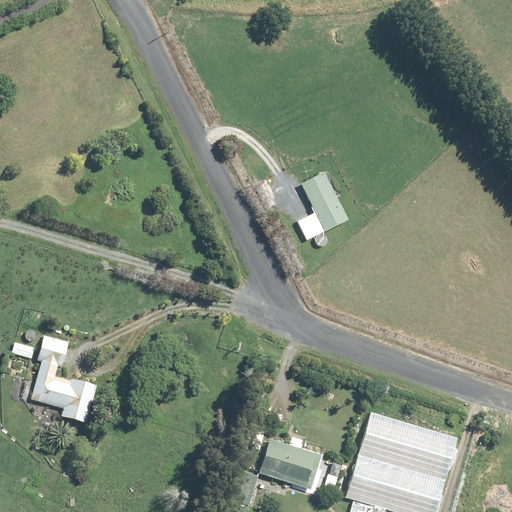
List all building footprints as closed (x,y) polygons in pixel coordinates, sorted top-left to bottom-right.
[(294,222),(303,241),(312,237),(311,238),(311,239),(311,240),(311,241),(311,242),(311,243),(312,243),(312,244),(313,245),(314,246),(315,246),(316,247),(317,247),(319,247),(320,246),(321,246),(322,245),(323,245),(324,244),(324,243),(324,242),(325,241),(325,240),(325,239),(325,238),(324,237),(324,236),(323,236),(322,235),(322,234),(321,234),(320,233),(319,233),(344,221),(333,199),(341,195),(328,171),(297,186),(311,214),(294,222)] [(37,349),(13,342),(9,357),(37,364),(28,402),(60,409),(57,419),(83,426),(95,385),(53,376),(55,367),(59,368),(66,343),(41,336),(37,349)] [(303,381),(289,377),(283,406),(296,409),(303,381)] [(326,403),(303,396),(291,434),(343,450),(361,394),(332,384),(326,403)] [(431,511),(457,434),(370,407),(366,419),(343,489),(413,511),(431,511)] [(319,456),(267,439),(256,475),(308,491),(319,456)] [(250,441),(239,441),(238,453),(250,454),(250,441)] [(339,466),(330,463),(321,490),(330,493),(339,466)] [(255,478),(229,470),(219,499),(245,507),(255,478)]
